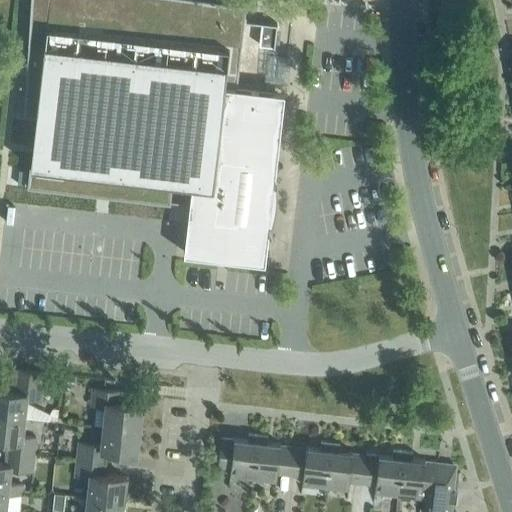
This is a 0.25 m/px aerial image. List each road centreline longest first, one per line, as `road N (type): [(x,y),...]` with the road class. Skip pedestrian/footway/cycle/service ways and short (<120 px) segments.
road 1 (tertiary): [(454,330),(413,166),(401,0)]
road 2 (residential): [(207,352),(342,363),(454,330)]
road 3 (residential): [(0,326),(207,352)]
road 4 (tertiary): [(510,503),(454,330)]
road 5 (residential): [(190,511),(207,352)]
